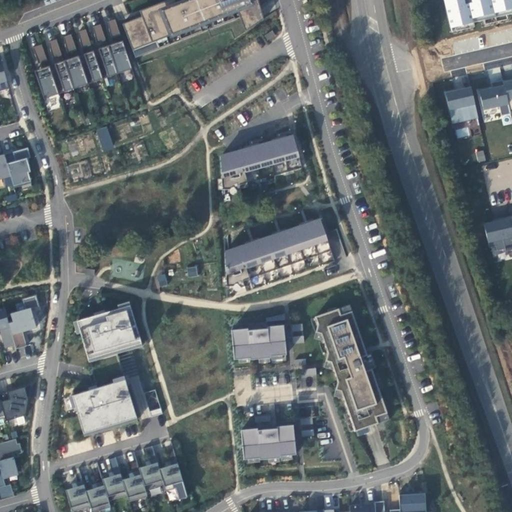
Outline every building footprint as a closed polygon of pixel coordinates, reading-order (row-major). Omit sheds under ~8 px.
[(179,0),(123,22),(135,55),(169,42),(167,34),(178,31),(181,38),(202,30),(200,22),(211,18),(213,25),(234,16),(232,10),(237,8),(239,15),(255,6),(254,0),(179,0)] [(511,0),(442,0),(449,29),(473,23),(472,19),(511,9),(511,0)] [(114,17),(107,20),(109,33),(110,36),(120,33),(114,17)] [(100,22),(92,25),(95,38),(96,41),(105,39),(100,22)] [(85,27),(78,30),(80,43),(82,47),(91,44),(85,27)] [(275,33),(271,28),(264,33),(266,38),(275,33)] [(70,32),(63,35),(65,48),(67,51),(76,48),(70,32)] [(49,41),(54,57),(62,55),(57,39),(49,41)] [(131,67),(122,39),(107,44),(117,72),(131,67)] [(41,42),(32,45),(38,61),(46,58),(41,42)] [(117,72),(107,44),(92,49),(102,77),(117,72)] [(102,77),(92,49),(78,54),(88,82),(102,77)] [(88,82),(78,54),(63,59),(73,87),(88,82)] [(0,88),(8,86),(0,58),(0,57),(0,88)] [(73,87),(63,59),(48,64),(58,92),(73,87)] [(58,92),(48,64),(34,69),(43,97),(58,92)] [(511,78),(503,81),(511,110),(511,109),(511,78)] [(511,113),(502,81),(492,83),(493,87),(478,91),(483,112),(500,107),(502,116),(511,113)] [(479,119),(471,86),(445,92),(452,125),(479,119)] [(107,126),(96,129),(103,152),(114,148),(107,126)] [(457,138),(470,135),(467,126),(455,130),(457,138)] [(248,146),(220,154),(222,188),(229,188),(232,185),(233,181),(235,181),(239,191),(240,190),(238,183),(301,166),(293,134),(282,137),(282,135),(275,137),(276,138),(254,144),(254,143),(248,145),(248,146)] [(30,155),(27,146),(17,148),(18,152),(14,154),(13,150),(4,152),(5,154),(10,174),(13,184),(30,179),(28,170),(30,169),(26,157),(30,155)] [(478,162),(486,160),(483,150),(475,152),(478,162)] [(0,176),(10,174),(5,154),(0,155),(0,176)] [(511,249),(511,226),(510,216),(492,219),(492,222),(483,223),(489,247),(496,246),(497,251),(506,249),(507,251),(511,249)] [(330,248),(319,217),(308,222),(308,220),(303,222),(304,223),(281,231),(281,230),(276,231),(276,232),(254,240),(254,239),(249,240),(250,241),(224,250),(226,284),(233,284),(234,282),(236,282),(236,276),(240,276),(242,285),(244,284),(242,279),(330,248)] [(188,277),(198,275),(196,266),(187,267),(188,277)] [(159,286),(167,285),(165,274),(157,275),(159,286)] [(39,305),(35,293),(22,297),(25,308),(10,312),(13,320),(8,322),(14,343),(15,347),(26,344),(22,329),(35,326),(30,307),(39,305)] [(129,303),(76,319),(96,386),(74,393),(86,433),(139,418),(119,350),(142,344),(129,303)] [(314,315),(354,429),(389,418),(349,303),(314,315)] [(14,343),(4,306),(0,307),(0,328),(5,345),(14,343)] [(247,326),(231,328),(233,358),(249,356),(249,357),(270,355),(270,354),(286,352),(283,323),(267,324),(267,326),(247,328),(247,326)] [(30,383),(0,391),(0,399),(4,414),(5,419),(25,413),(30,383)] [(155,387),(144,390),(149,409),(160,405),(155,387)] [(160,405),(149,409),(151,414),(162,411),(160,405)] [(257,426),(240,428),(243,457),(259,456),(259,457),(280,455),(280,453),(295,452),(293,422),(276,424),(277,426),(257,428),(257,426)] [(0,484),(5,484),(2,472),(17,468),(14,456),(18,455),(18,452),(22,450),(19,441),(17,441),(15,436),(0,440),(0,484)] [(159,467),(156,456),(148,458),(149,460),(150,459),(150,462),(138,466),(139,468),(145,487),(163,482),(159,467)] [(171,463),(159,467),(163,482),(165,489),(183,483),(175,457),(169,459),(169,461),(170,460),(171,463)] [(122,477),(119,467),(112,469),(112,471),(113,470),(114,473),(102,477),(102,479),(108,499),(127,493),(122,477)] [(122,477),(127,493),(129,500),(147,494),(145,487),(139,468),(132,470),(133,471),(134,474),(122,477)] [(85,488),(82,478),(75,481),(76,482),(77,484),(65,488),(72,510),(90,504),(85,488)] [(97,485),(85,488),(90,504),(92,510),(110,505),(108,499),(102,479),(95,481),(96,483),(96,482),(97,485)] [(399,506),(399,511),(403,511),(405,511),(404,511),(431,511),(431,510),(426,510),(425,491),(398,493),(399,506)] [(384,511),(383,498),(374,499),(374,502),(374,511),(399,511),(399,506),(389,507),(389,511),(384,511)] [(374,511),(374,502),(349,503),(349,511),(374,511)]
